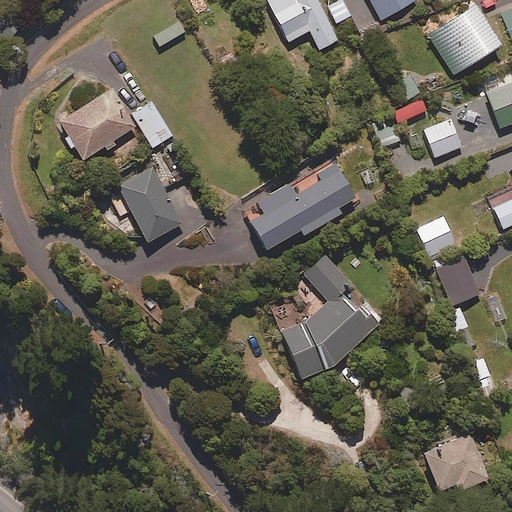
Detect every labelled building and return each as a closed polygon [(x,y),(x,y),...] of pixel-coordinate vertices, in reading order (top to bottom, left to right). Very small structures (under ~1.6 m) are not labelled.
[(266,0),(286,38),(307,27),(318,47),(336,37),(316,0),(266,0)] [(353,22),(341,0),(330,0),(325,3),(338,29),(353,22)] [(408,0),(369,0),(379,17),(408,0)] [(497,39),(471,0),(466,0),(423,28),(450,69),(497,39)] [(511,5),(500,11),(511,40),(511,5)] [(417,90),(406,70),(390,79),(402,99),(417,90)] [(511,119),(511,75),(482,87),(498,125),(511,119)] [(133,122),(108,80),(52,114),(77,155),(133,122)] [(169,133),(150,99),(130,110),(149,144),(169,133)] [(459,144),(448,116),(421,126),(432,154),(459,144)] [(398,138),(391,119),(368,128),(376,147),(398,138)] [(351,195),(331,155),(240,201),(260,242),(297,224),(299,228),(338,209),(335,203),(351,195)] [(179,220),(150,163),(115,181),(143,238),(179,220)] [(511,194),(491,204),(505,236),(511,233),(511,194)] [(454,244),(441,214),(414,226),(427,256),(454,244)] [(347,280),(322,250),(301,269),(324,296),(299,317),(277,323),(296,368),(323,363),(379,318),(360,296),(351,304),(337,289),(347,280)] [(477,293),(461,253),(434,265),(450,304),(477,293)] [(491,494),(469,429),(420,445),(442,511),(491,494)]
